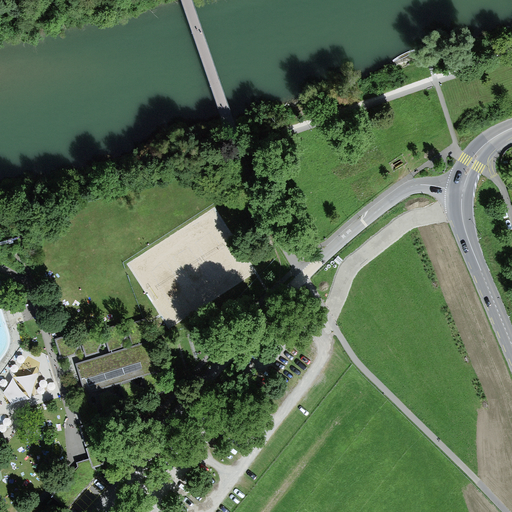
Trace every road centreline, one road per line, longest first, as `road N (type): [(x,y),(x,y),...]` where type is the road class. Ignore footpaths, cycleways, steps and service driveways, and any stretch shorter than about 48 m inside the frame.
road 1 (residential): [(462,191),(406,188),(300,272),(94,511)]
road 2 (primary): [(511,347),(463,223),(462,191)]
